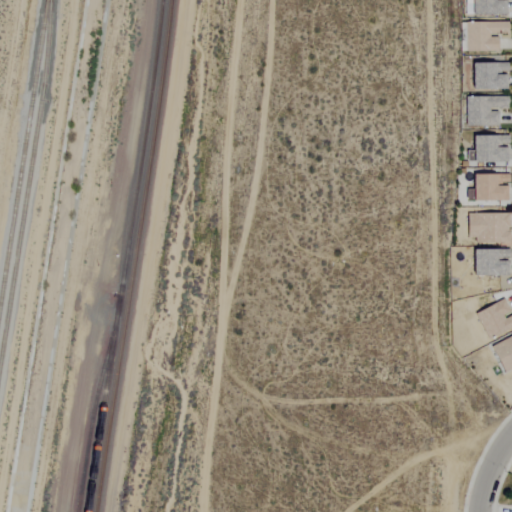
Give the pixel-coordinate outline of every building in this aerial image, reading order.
[(466,0),(466,17),(503,17),(503,0),(466,0)] [(504,36),(504,23),(461,23),(461,52),(494,53),(494,36),(504,36)] [(467,91),(504,91),(504,74),(505,74),(505,64),(466,65),(467,91)] [(462,127),(504,128),(504,97),(462,97),(462,127)] [(467,164),(504,165),(505,147),(506,138),(468,137),(467,164)] [(468,203),(505,202),(505,175),(468,176),(468,203)] [(463,215),(463,239),(471,238),(471,245),(506,244),(505,214),(463,215)] [(506,277),(505,250),(468,251),(469,278),(506,277)] [(511,311),(507,314),(501,300),(472,314),(484,340),(511,327),(511,311)] [(499,374),(511,367),(511,335),(487,347),(499,374)]
